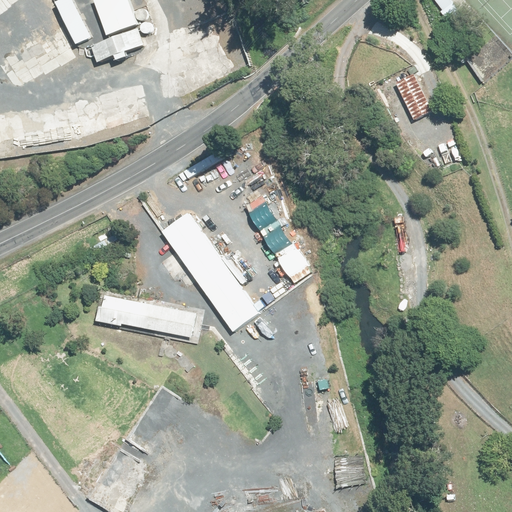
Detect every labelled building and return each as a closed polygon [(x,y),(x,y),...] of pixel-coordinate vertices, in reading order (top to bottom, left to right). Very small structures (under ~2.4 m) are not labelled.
[(64,18),(75,13),(69,0),(63,0),(56,4),(64,18)] [(131,0),(97,0),(96,1),(109,35),(140,23),(131,0)] [(455,0),(437,0),(444,9),(442,11),(452,25),(466,14),(463,10),(469,5),(463,0),(456,0),(455,0)] [(75,13),(64,18),(77,45),(88,39),(75,13)] [(117,35),(93,41),(98,62),(126,55),(145,42),(138,26),(117,35)] [(418,74),(398,83),(415,121),(436,112),(418,74)] [(193,212),(165,231),(234,332),(262,312),(193,212)] [(118,241),(115,236),(87,250),(90,255),(118,241)] [(104,289),(98,321),(197,338),(203,305),(104,289)] [(244,351),(232,360),(255,389),(267,379),(244,351)] [(362,446),(331,451),(337,486),(368,481),(362,446)] [(375,511),(373,482),(361,483),(362,511),(375,511)]
